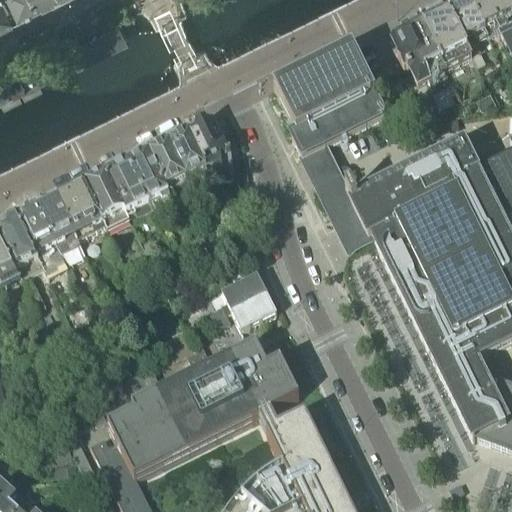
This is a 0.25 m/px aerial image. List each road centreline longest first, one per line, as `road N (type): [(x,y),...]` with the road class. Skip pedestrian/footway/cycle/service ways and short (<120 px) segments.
road 1 (residential): [(229,79),(262,151),(313,314),(414,511)]
road 2 (unclassified): [(0,195),(205,91)]
road 3 (unclassified): [(229,79),(390,0)]
